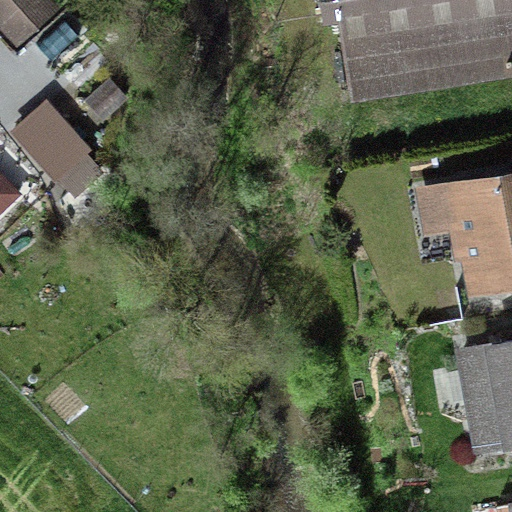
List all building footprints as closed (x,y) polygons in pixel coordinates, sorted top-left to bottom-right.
[(42,0),(0,0),(0,28),(14,45),(52,11),(42,0)] [(511,0),(331,0),(346,93),(511,67),(511,0)] [(42,108),(14,134),(52,176),(80,151),(42,108)] [(471,289),(511,281),(511,177),(453,188),(459,222),(453,223),(459,257),(465,256),(471,289)] [(507,447),(511,445),(511,343),(458,353),(471,422),(501,417),(507,447)]
